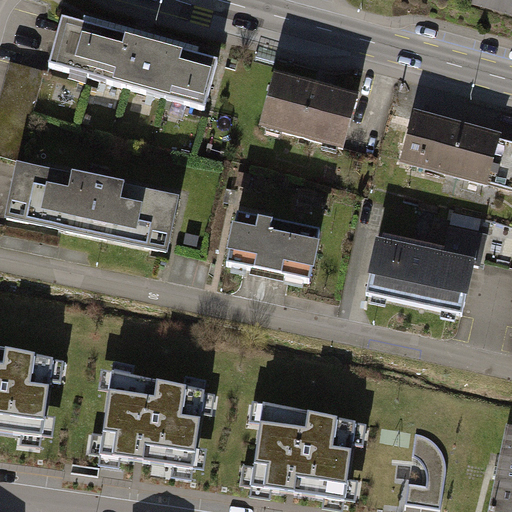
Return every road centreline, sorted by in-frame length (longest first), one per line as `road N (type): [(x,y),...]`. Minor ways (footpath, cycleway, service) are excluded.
road 1 (residential): [(0,259),(511,372)]
road 2 (secondary): [(292,23),(511,79)]
